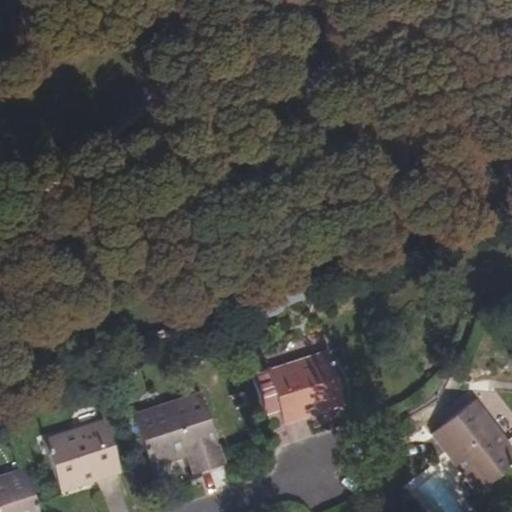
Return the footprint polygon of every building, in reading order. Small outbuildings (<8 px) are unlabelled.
[(327,353),(267,373),(284,424),(308,416),(306,413),(342,402),(327,353)] [(163,407),(167,418),(137,427),(151,467),(187,456),(194,475),(223,465),(200,395),(163,407)] [(511,466),(511,450),(476,401),(433,434),(455,464),(458,462),(481,491),(511,466)] [(134,417),(137,427),(167,418),(163,407),(134,417)] [(104,422),(43,441),(59,490),(95,478),(95,480),(120,472),(104,422)] [(0,478),(0,488),(27,480),(24,471),(0,478)] [(37,511),(27,480),(0,488),(0,511),(37,511)]
